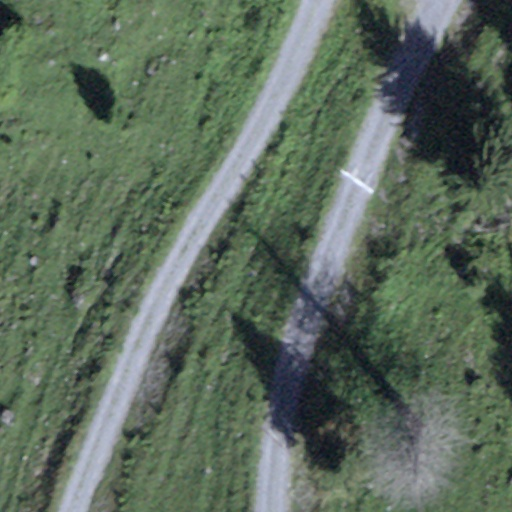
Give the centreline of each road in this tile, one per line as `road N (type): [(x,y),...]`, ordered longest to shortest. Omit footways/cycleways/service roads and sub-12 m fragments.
road 1 (track): [(323,0),(296,61),(154,297),(71,511)]
road 2 (track): [(273,511),(279,406),(322,271),(430,0)]
